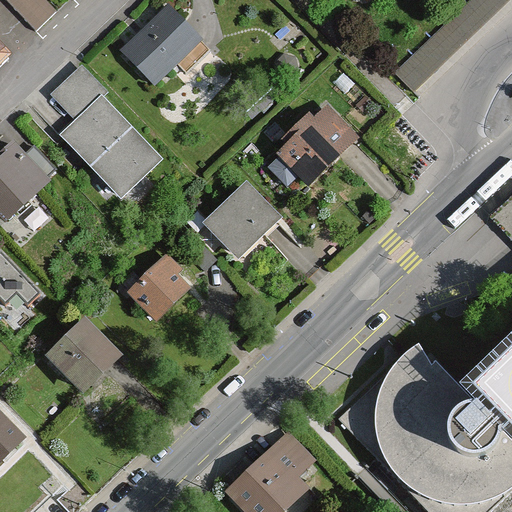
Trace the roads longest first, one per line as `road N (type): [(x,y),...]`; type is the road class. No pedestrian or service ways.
road 1 (residential): [(129,511),(511,146)]
road 2 (residential): [(108,0),(0,102)]
